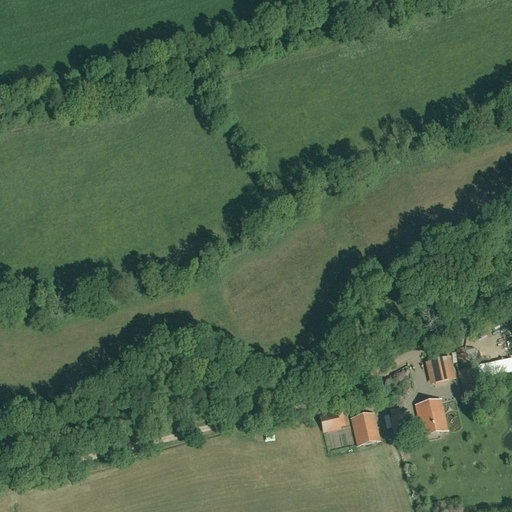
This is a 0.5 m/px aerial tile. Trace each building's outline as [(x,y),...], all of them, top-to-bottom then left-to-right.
[(459,364),(477,362),(476,356),(468,357),(468,354),(458,355),(459,364)] [(427,362),(430,385),(456,382),(453,359),(427,362)] [(474,369),(458,373),(460,381),(462,381),(463,387),(462,388),(463,396),(479,393),(474,369)] [(422,437),(447,432),(440,401),(415,406),(422,437)] [(324,432),(339,429),(336,413),(320,417),(324,432)] [(351,420),(357,447),(379,442),(373,415),(351,420)] [(404,416),(391,418),(393,433),(406,431),(404,416)]
